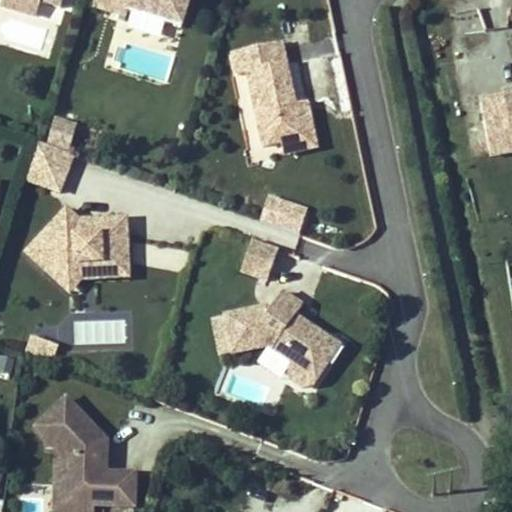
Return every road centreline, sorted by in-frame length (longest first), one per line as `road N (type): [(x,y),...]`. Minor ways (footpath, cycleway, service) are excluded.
road 1 (residential): [(360,0),(365,92),(410,319),(397,384),(435,464)]
road 2 (unknown): [(90,171),(398,260)]
